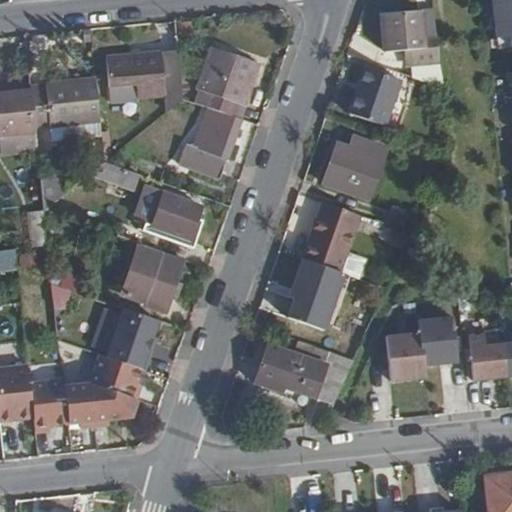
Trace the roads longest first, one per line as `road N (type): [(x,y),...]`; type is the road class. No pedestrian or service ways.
road 1 (residential): [(171,465),(333,0)]
road 2 (residential): [(511,434),(171,465)]
road 3 (residential): [(171,465),(0,484)]
road 4 (residential): [(163,0),(0,17)]
